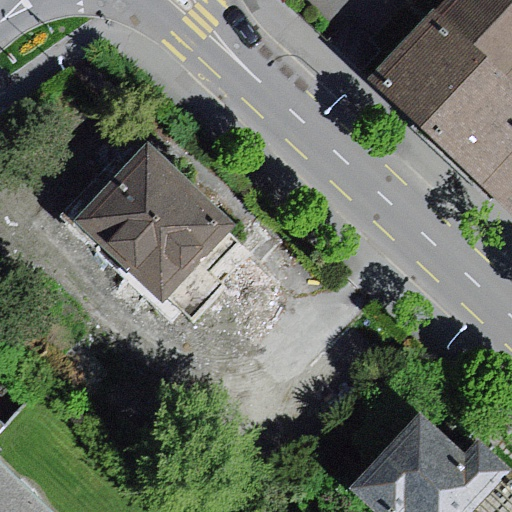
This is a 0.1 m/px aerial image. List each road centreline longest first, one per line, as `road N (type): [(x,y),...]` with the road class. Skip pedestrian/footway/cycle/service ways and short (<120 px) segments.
road 1 (primary): [(511,317),(270,93)]
road 2 (primary): [(147,0),(270,93)]
